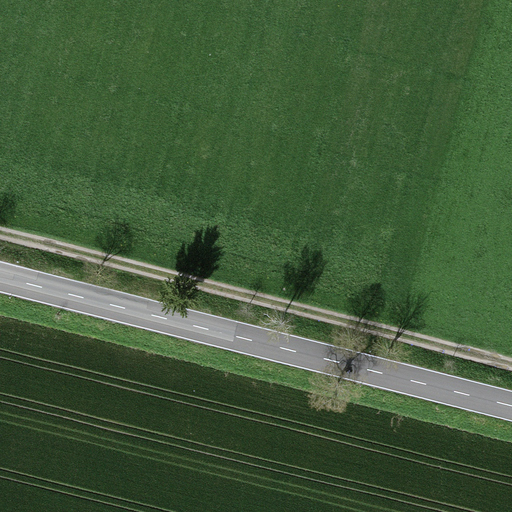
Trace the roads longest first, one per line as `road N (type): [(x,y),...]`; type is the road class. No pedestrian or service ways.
road 1 (secondary): [(0,277),(511,406)]
road 2 (track): [(511,366),(0,238)]
